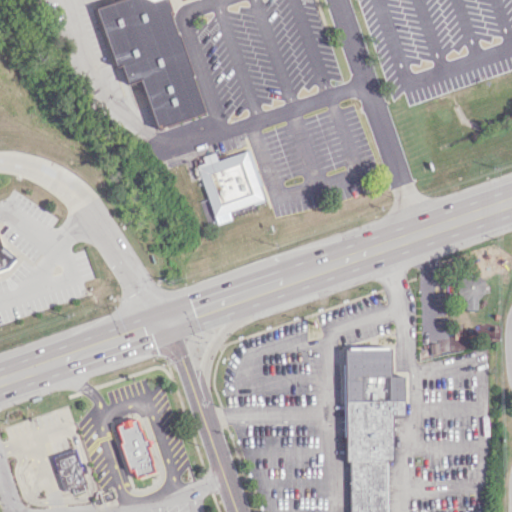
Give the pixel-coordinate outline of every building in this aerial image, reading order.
[(202,111),(165,0),(117,0),(96,7),(115,65),(120,64),(127,82),(140,78),(157,128),(202,111)] [(245,151),(197,168),(214,215),(262,198),(245,151)] [(0,270),(5,269),(14,258),(0,246),(0,270)] [(348,511),(384,511),(383,459),(391,459),(390,423),(390,416),(403,416),(402,376),(391,376),(390,347),(341,348),(343,424),(343,462),(347,462),(348,511)] [(135,478),(155,470),(146,446),(144,440),(135,418),(130,420),(129,417),(120,421),(121,423),(115,425),(121,441),(117,442),(128,471),(132,470),(135,478)] [(50,456),(74,447),(87,483),(82,484),(84,488),(73,492),(71,488),(63,491),(50,456)]
